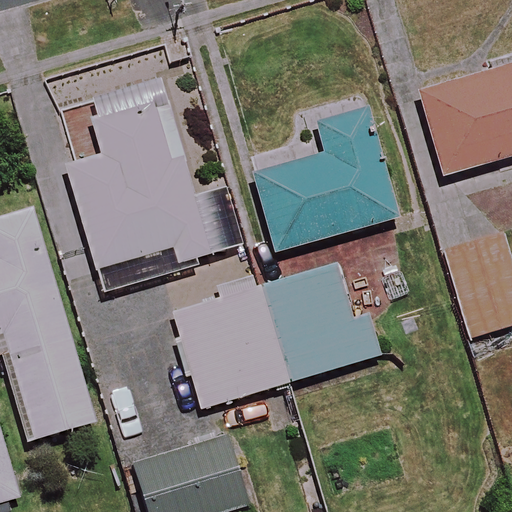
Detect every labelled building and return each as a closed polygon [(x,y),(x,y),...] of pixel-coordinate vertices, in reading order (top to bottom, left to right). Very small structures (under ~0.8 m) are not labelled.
[(511,69),(416,99),(441,181),(511,159),(511,69)] [(188,197),(159,98),(88,119),(100,160),(63,171),(100,297),(107,295),(177,274),(175,268),(206,259),(237,250),(219,188),(188,197)] [(393,223),(363,116),(313,130),(322,161),(247,183),(269,258),(393,223)] [(93,427),(32,215),(0,224),(0,358),(4,358),(29,446),(93,427)] [(511,328),(511,293),(498,242),(442,256),(465,341),(511,328)] [(258,291),(286,387),(375,361),(364,321),(400,310),(383,254),(258,291)] [(286,387),(258,291),(166,317),(194,414),(286,387)] [(235,511),(240,511),(219,444),(131,471),(143,511),(235,511)] [(0,511),(17,507),(0,449),(0,511)]
